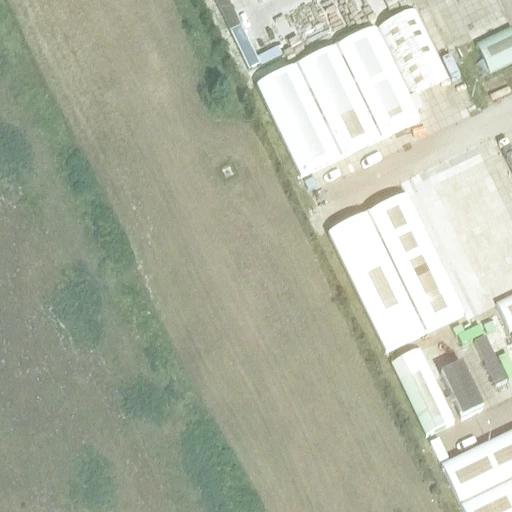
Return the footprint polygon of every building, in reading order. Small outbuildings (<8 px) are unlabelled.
[(299,180),(339,162),(457,105),(415,15),(256,91),(299,180)] [(381,351),(420,332),(460,314),(404,196),(325,234),(381,351)] [(511,297),(494,306),(508,335),(511,333),(511,297)] [(469,329),(483,358),(505,348),(491,319),(469,329)] [(426,438),(454,425),(420,353),(392,366),(426,438)] [(462,421),(483,411),(463,368),(441,378),(462,421)] [(457,511),(511,511),(511,429),(436,466),(457,511)]
